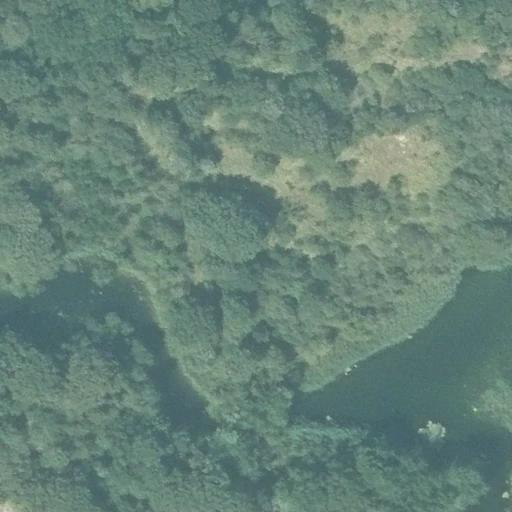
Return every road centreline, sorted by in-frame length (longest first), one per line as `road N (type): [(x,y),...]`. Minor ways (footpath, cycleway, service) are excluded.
road 1 (track): [(301,0),(313,64),(249,107),(191,91),(151,99),(26,92),(0,110)]
road 2 (track): [(0,421),(82,483),(100,511)]
